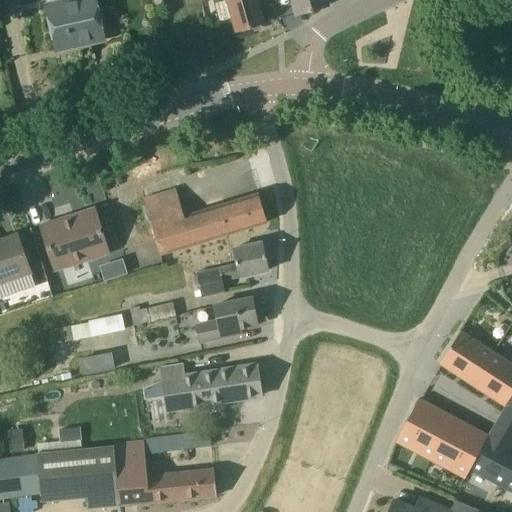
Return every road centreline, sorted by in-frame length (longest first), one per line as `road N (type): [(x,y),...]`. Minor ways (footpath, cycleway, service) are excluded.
road 1 (tertiary): [(0,176),(254,90)]
road 2 (unclassified): [(293,313),(285,196),(254,90)]
road 3 (tertiary): [(511,127),(300,78)]
road 4 (unclassified): [(229,511),(276,409),(293,313)]
road 5 (unclassified): [(414,352),(461,284),(511,181)]
road 6 (unclassified): [(354,511),(414,352)]
road 7 (unclassified): [(414,352),(293,313)]
